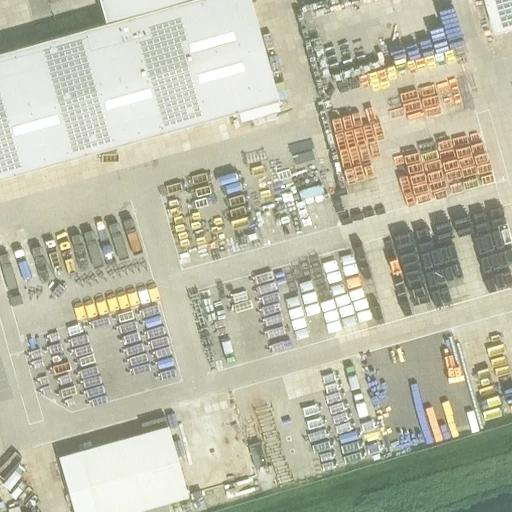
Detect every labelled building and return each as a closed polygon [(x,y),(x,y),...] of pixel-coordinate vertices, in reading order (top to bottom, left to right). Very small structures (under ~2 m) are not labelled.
[(99,0),(106,23),(0,52),(0,178),(279,101),(250,0),(99,0)] [(511,0),(487,0),(497,33),(511,29),(511,0)] [(29,231),(5,240),(21,288),(46,279),(29,231)] [(277,296),(285,330),(302,326),(294,292),(277,296)] [(465,338),(368,352),(383,449),(429,442),(428,435),(479,427),(465,338)] [(144,433),(60,457),(75,511),(128,511),(187,495),(168,427),(168,426),(165,417),(141,423),(144,433)]
